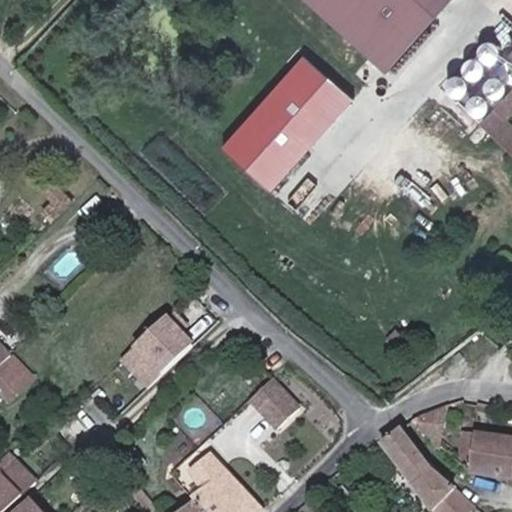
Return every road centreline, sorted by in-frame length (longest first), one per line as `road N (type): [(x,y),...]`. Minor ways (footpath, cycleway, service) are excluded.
road 1 (residential): [(382,420),(0,55)]
road 2 (residential): [(382,420),(462,389),(511,391)]
road 3 (residential): [(292,511),(382,420)]
